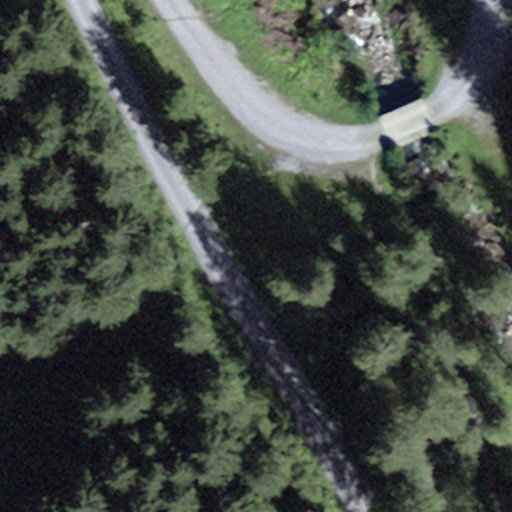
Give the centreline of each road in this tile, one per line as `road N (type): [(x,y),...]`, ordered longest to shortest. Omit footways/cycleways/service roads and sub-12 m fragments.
road 1 (track): [(71,0),(84,37),(349,511)]
road 2 (track): [(159,0),(241,111),(314,155),(380,151),(469,112),(501,0)]
